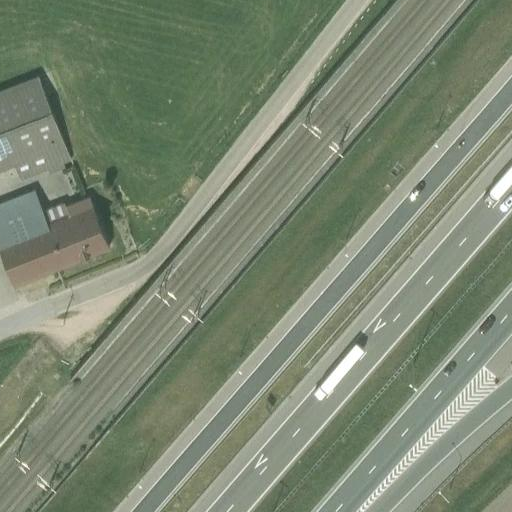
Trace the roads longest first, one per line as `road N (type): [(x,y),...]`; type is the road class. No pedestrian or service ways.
road 1 (motorway): [(511,80),(144,511)]
road 2 (unclassified): [(354,0),(143,266),(0,331)]
road 3 (motorway): [(511,179),(222,511)]
road 4 (motorway): [(346,511),(511,318)]
road 5 (motorway): [(380,511),(511,386)]
